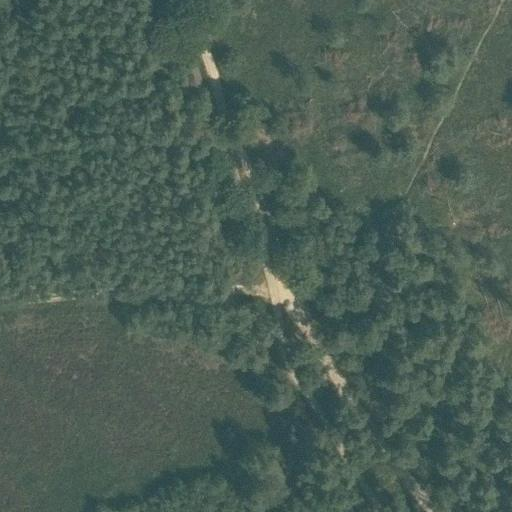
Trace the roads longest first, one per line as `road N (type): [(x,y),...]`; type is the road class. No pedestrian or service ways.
road 1 (track): [(289,290),(187,0)]
road 2 (track): [(289,290),(158,289),(0,302)]
road 3 (track): [(424,511),(329,356)]
